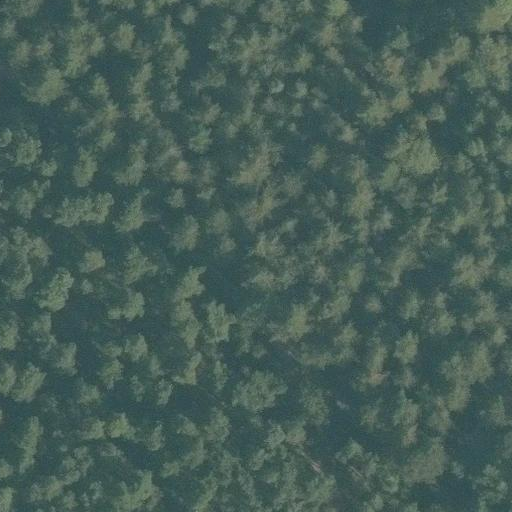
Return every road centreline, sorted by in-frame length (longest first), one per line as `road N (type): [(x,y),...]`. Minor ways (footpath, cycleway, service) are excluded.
road 1 (track): [(214,286),(511,27)]
road 2 (track): [(214,286),(0,78)]
road 3 (track): [(442,511),(293,363)]
road 4 (track): [(327,511),(293,407),(293,363)]
